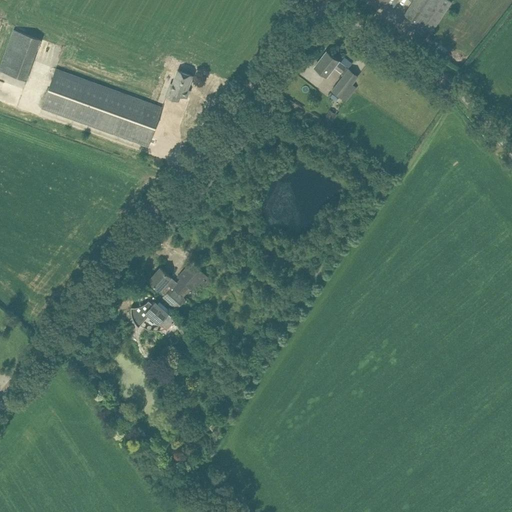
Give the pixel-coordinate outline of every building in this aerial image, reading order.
[(382,0),(386,2),(387,2),(394,6),(398,0),(411,0),(413,1),(405,14),(432,32),(451,1),(449,0),(382,0)] [(42,39),(14,29),(0,66),(0,70),(27,80),(42,39)] [(344,74),(332,90),(346,101),(356,88),(352,84),(358,76),(338,61),(339,60),(327,51),(315,66),(327,76),(334,66),(344,74)] [(162,107),(56,70),(42,108),(149,146),(162,107)] [(166,96),(178,100),(181,95),(185,96),(192,75),(178,70),(172,87),(170,86),(166,96)] [(335,113),(330,109),(324,118),(330,122),(335,113)] [(192,287),(198,293),(212,278),(191,261),(178,276),(180,277),(192,287)] [(183,296),(192,287),(180,277),(177,281),(161,267),(149,280),(164,293),(163,295),(177,307),(185,298),(183,296)] [(243,282),(231,296),(258,320),(270,306),(243,282)] [(153,303),(149,300),(146,302),(145,303),(144,304),(141,305),(139,306),(136,306),(133,306),(131,306),(131,310),(132,314),(132,316),(134,320),(135,322),(136,323),(139,327),(150,315),(166,329),(175,318),(155,301),(153,303)] [(180,380),(173,385),(179,392),(186,388),(180,380)]
